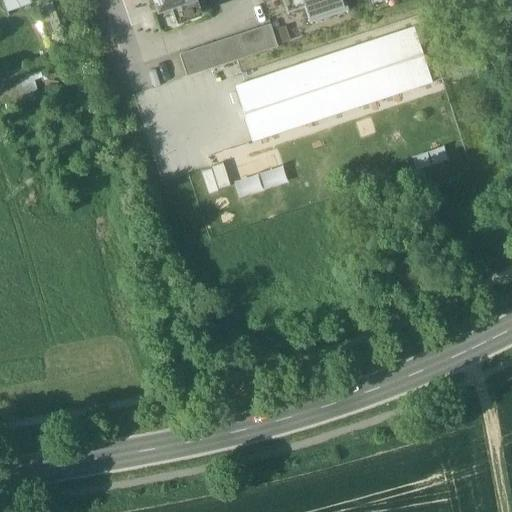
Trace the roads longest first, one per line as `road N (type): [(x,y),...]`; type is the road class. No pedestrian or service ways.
road 1 (secondary): [(0,475),(274,420),(429,366),(511,327)]
road 2 (track): [(472,378),(500,511)]
